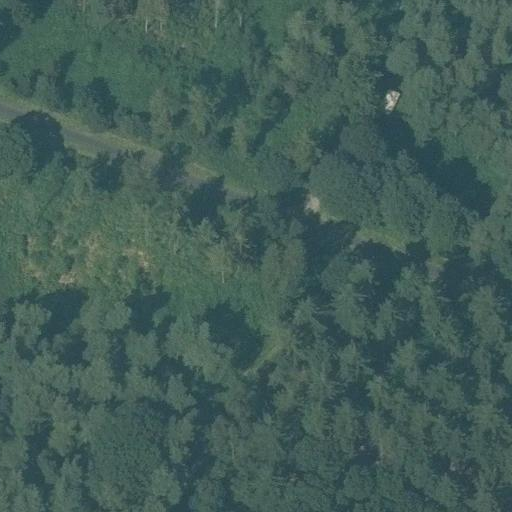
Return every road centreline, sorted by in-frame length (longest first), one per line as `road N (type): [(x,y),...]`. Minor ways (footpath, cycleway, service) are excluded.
road 1 (track): [(307,226),(0,111)]
road 2 (track): [(200,511),(251,389),(378,253)]
road 3 (track): [(397,0),(307,226)]
road 4 (track): [(511,303),(378,253)]
